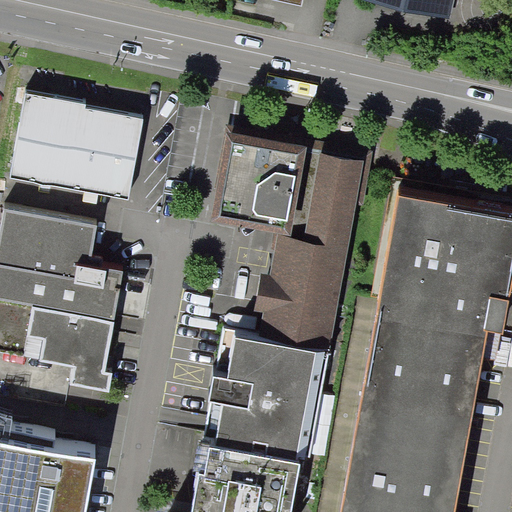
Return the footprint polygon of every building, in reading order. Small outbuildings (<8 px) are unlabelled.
[(21,89),(20,94),(5,174),(124,195),(139,115),(81,104),(82,100),(21,89)] [(223,130),(209,210),(286,223),(300,144),(223,130)] [(256,334),(328,347),(362,159),(315,151),(300,234),(275,229),(256,334)] [(511,283),(511,200),(385,178),(370,261),(363,298),(371,300),(332,511),(446,511),(481,322),(497,325),(504,286),(511,287),(511,283)] [(96,253),(84,251),(90,220),(0,202),(0,293),(110,312),(118,265),(95,261),(96,253)] [(99,365),(110,312),(0,293),(0,348),(66,361),(63,378),(102,386),(106,366),(99,365)] [(222,329),(204,437),(309,455),(328,347),(256,334),(222,329)] [(0,511),(76,511),(88,444),(48,437),(50,428),(0,418),(0,511)] [(288,511),(299,455),(204,437),(198,467),(190,465),(180,511),(288,511)]
